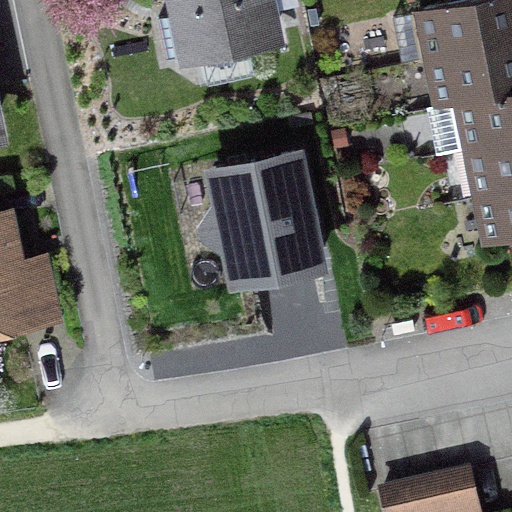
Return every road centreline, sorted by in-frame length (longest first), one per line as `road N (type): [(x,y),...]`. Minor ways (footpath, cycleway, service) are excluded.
road 1 (residential): [(22,0),(125,423)]
road 2 (residential): [(125,423),(326,399),(511,352)]
